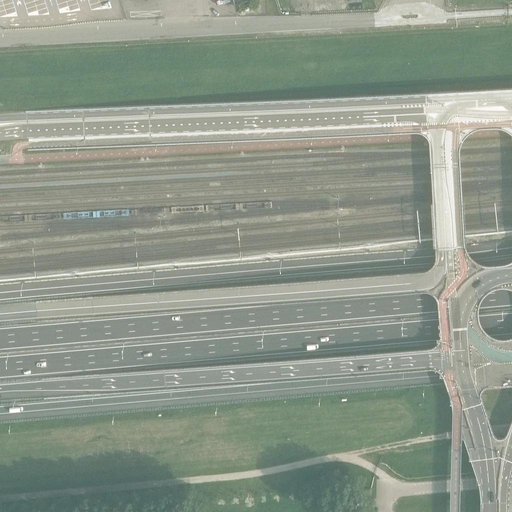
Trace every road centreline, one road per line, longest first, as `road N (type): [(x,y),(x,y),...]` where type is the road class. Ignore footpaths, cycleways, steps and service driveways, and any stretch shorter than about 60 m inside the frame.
road 1 (motorway): [(511,250),(0,296)]
road 2 (motorway): [(0,368),(511,324)]
road 3 (motorway): [(511,294),(0,337)]
road 4 (motorway): [(0,410),(511,369)]
road 5 (secondary): [(488,93),(0,118)]
road 6 (motorway): [(442,246),(438,271),(418,281),(0,318)]
road 7 (motorway): [(0,389),(460,349)]
road 8 (secondary): [(0,133),(404,110)]
road 9 (unclassified): [(0,42),(377,24)]
road 10 (primary): [(460,349),(481,433),(488,511)]
road 11 (unclassified): [(511,481),(391,492)]
